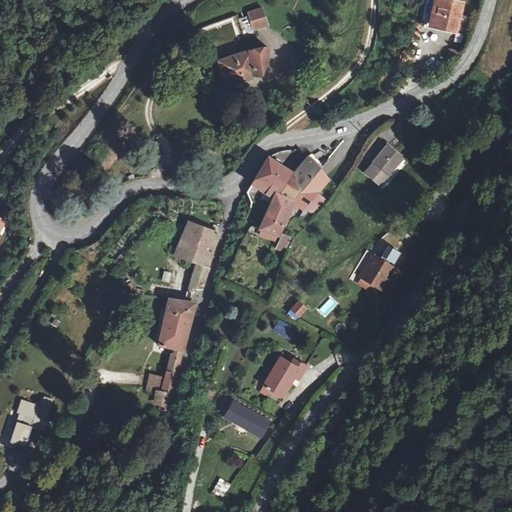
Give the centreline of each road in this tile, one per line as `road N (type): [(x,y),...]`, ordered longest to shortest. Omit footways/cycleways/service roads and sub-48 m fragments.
road 1 (tertiary): [(186,0),(162,17),(42,188),(39,217),(67,237),(139,192),(226,186)]
road 2 (tertiary): [(511,117),(424,279),(320,407),(259,511)]
road 3 (tertiary): [(226,186),(268,147),(342,127),(445,82),(477,44),(491,0)]
road 4 (residential): [(155,511),(198,312),(231,206),(226,186)]
road 5 (tertiary): [(361,511),(511,340)]
road 6 (unknown): [(280,143),(358,63),(376,0)]
